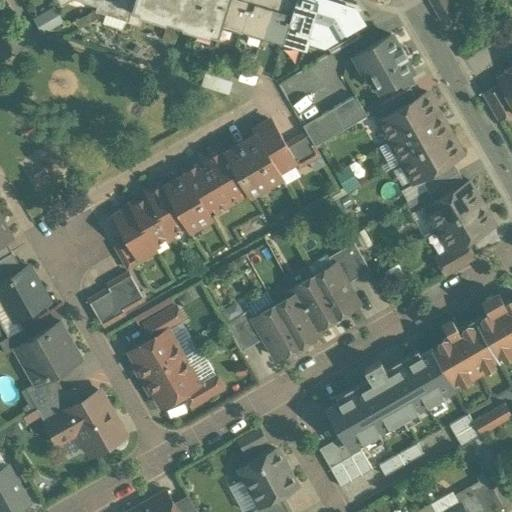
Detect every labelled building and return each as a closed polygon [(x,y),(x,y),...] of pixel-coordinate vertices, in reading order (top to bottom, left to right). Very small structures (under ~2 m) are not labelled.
[(110,14),(114,0),(61,0),(63,3),(67,0),(97,0),(95,9),(110,14)] [(114,0),(110,14),(127,19),(131,8),(133,0),(114,0)] [(174,21),(180,0),(133,0),(131,8),(174,21)] [(180,0),(174,21),(217,34),(220,22),(227,0),(180,0)] [(227,0),(220,22),(240,28),(238,32),(240,32),(249,0),(227,0)] [(249,0),(240,32),(240,33),(242,28),(260,34),(259,38),(260,39),(271,0),(249,0)] [(271,0),(260,39),(261,39),(262,34),(281,40),(280,45),(281,45),(284,36),(294,0),(271,0)] [(294,0),(284,36),(303,42),(302,45),(304,45),(307,35),(306,35),(316,0),(294,0)] [(354,7),(331,0),(316,0),(306,35),(307,35),(323,40),(334,34),(335,36),(356,25),(362,21),(354,7)] [(448,0),(430,0),(444,23),(458,15),(448,0)] [(44,31),(64,18),(55,4),(35,17),(44,31)] [(356,25),(335,36),(334,34),(323,40),(331,54),(362,36),(356,25)] [(391,34),(354,54),(363,70),(368,68),(380,89),(412,71),(404,58),(407,56),(401,45),(398,47),(391,34)] [(234,66),(209,59),(205,72),(230,80),(234,66)] [(511,71),(499,79),(501,83),(511,102),(511,71)] [(511,102),(501,83),(484,92),(499,118),(511,110),(511,102)] [(409,86),(379,104),(378,104),(385,115),(416,97),(409,86)] [(385,115),(378,119),(390,140),(438,112),(426,91),(416,97),(385,115)] [(354,94),(330,108),(342,129),(366,115),(354,94)] [(342,129),(330,108),(318,115),(330,136),(342,129)] [(438,112),(390,140),(401,161),(450,133),(438,112)] [(330,136),(318,115),(302,124),(306,132),(314,145),(330,136)] [(286,143),(272,120),(254,130),(257,135),(277,170),(278,170),(294,160),(295,160),(286,143)] [(306,132),(286,143),(295,160),(294,160),(298,166),(319,154),(314,145),(306,132)] [(450,133),(401,161),(413,182),(452,160),(462,154),(450,133)] [(227,152),(225,153),(229,159),(229,158),(244,185),(248,193),(281,174),(278,170),(277,170),(257,135),(227,152)] [(222,144),(202,155),(204,159),(183,171),(184,173),(185,173),(205,207),(211,204),(214,208),(240,193),(238,188),(244,185),(229,158),(229,159),(225,153),(227,152),(222,144)] [(452,160),(420,178),(427,189),(458,171),(452,160)] [(458,171),(427,189),(433,200),(464,182),(458,171)] [(165,184),(164,185),(186,222),(185,223),(188,228),(210,215),(205,207),(185,173),(184,173),(165,184)] [(433,200),(425,205),(437,227),(481,202),(468,180),(464,182),(433,200)] [(164,182),(145,193),(146,195),(147,194),(169,232),(185,223),(186,222),(164,185),(165,184),(164,182)] [(146,195),(129,205),(131,207),(153,244),(170,234),(169,232),(147,194),(146,195)] [(481,202),(437,227),(449,248),(450,249),(465,240),(493,224),(481,202)] [(153,244),(131,207),(114,217),(126,240),(136,257),(137,257),(155,246),(153,244)] [(11,236),(0,216),(0,243),(5,240),(11,236)] [(5,240),(0,243),(0,257),(12,251),(5,240)] [(126,240),(115,246),(127,267),(139,260),(137,257),(136,257),(126,240)] [(465,240),(450,249),(449,248),(435,256),(445,273),(474,256),(465,240)] [(369,269),(353,241),(341,248),(357,276),(369,269)] [(357,276),(341,248),(328,256),(332,263),(333,263),(345,283),(357,276)] [(0,257),(0,281),(22,268),(12,251),(0,257)] [(332,263),(313,275),(336,316),(357,304),(345,283),(333,263),(332,263)] [(22,268),(0,281),(0,293),(15,319),(48,299),(28,265),(22,268)] [(128,271),(106,284),(108,287),(88,299),(103,325),(125,313),(123,310),(144,298),(128,271)] [(336,316),(313,275),(291,287),(294,292),(295,292),(315,328),(316,328),(336,316)] [(294,292),(274,304),(298,345),(319,333),(316,328),(315,328),(295,292),(294,292)] [(487,298),(511,340),(511,301),(510,303),(508,298),(503,301),(499,294),(492,297),(491,295),(487,298)] [(511,353),(511,340),(487,298),(482,300),(487,310),(474,318),(499,361),(511,353)] [(175,304),(144,322),(152,336),(166,328),(167,329),(184,319),(175,304)] [(298,345),(274,304),(254,315),(253,316),(265,336),(277,357),(298,345)] [(254,315),(250,308),(237,315),(253,343),(265,336),(253,316),(254,315)] [(253,343),(237,315),(225,322),(241,350),(253,343)] [(447,321),(477,374),(499,361),(474,318),(457,327),(452,318),(447,321)] [(29,338),(14,347),(14,348),(34,382),(35,384),(53,373),(78,359),(65,337),(68,335),(60,321),(29,338)] [(477,374),(447,321),(442,323),(448,333),(440,337),(443,342),(431,348),(453,388),(477,374)] [(24,327),(0,340),(0,342),(6,353),(14,348),(14,347),(29,338),(24,327)] [(152,336),(130,350),(146,377),(182,356),(167,329),(166,328),(152,336)] [(182,356),(146,377),(162,405),(198,384),(198,383),(214,373),(199,346),(182,356)] [(431,400),(453,388),(431,348),(409,361),(431,400)] [(410,411),(431,400),(409,361),(388,372),(410,411)] [(392,421),(410,411),(388,372),(370,382),(392,421)] [(53,373),(35,384),(34,382),(25,387),(37,407),(64,392),(53,373)] [(353,443),(392,421),(370,382),(331,404),(353,443)] [(103,406),(95,392),(98,390),(97,389),(71,404),(65,407),(66,409),(45,422),(57,444),(79,431),(92,455),(124,436),(124,435),(121,437),(114,425),(118,422),(118,421),(116,422),(107,406),(108,405),(107,403),(103,406)] [(37,407),(37,408),(45,422),(66,409),(65,407),(71,404),(64,392),(37,407)] [(504,402),(473,420),(481,434),(511,416),(504,402)] [(239,436),(246,449),(269,438),(263,425),(239,436)] [(345,432),(319,444),(338,482),(364,470),(345,432)] [(275,448),(240,467),(260,504),(260,505),(281,494),(296,485),(275,448)] [(0,468),(0,511),(10,511),(28,502),(7,465),(0,468)] [(494,511),(503,507),(488,481),(473,489),(485,511),(494,511)] [(485,511),(473,489),(470,485),(454,494),(459,504),(460,503),(465,511),(485,511)] [(167,490),(127,511),(179,511),(173,502),(167,490)] [(454,494),(452,491),(430,504),(435,511),(465,511),(460,503),(459,504),(454,494)] [(197,511),(187,494),(173,502),(179,511),(197,511)] [(290,511),(281,494),(260,505),(260,504),(252,508),(253,511),(290,511)]
